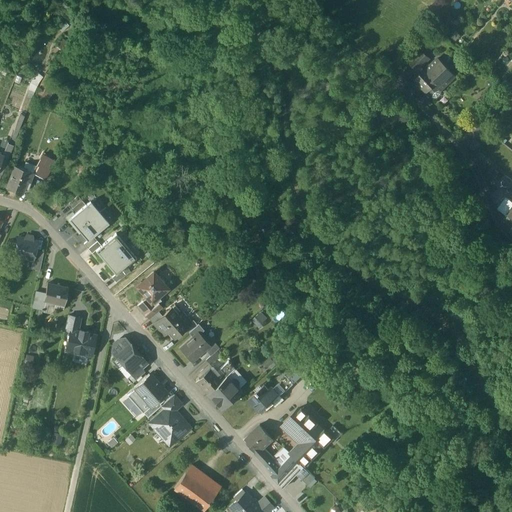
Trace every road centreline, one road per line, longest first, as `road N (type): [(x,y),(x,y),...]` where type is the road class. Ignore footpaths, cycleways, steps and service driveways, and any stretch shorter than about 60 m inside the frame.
road 1 (residential): [(0,200),(47,228),(298,511)]
road 2 (track): [(117,307),(67,511)]
